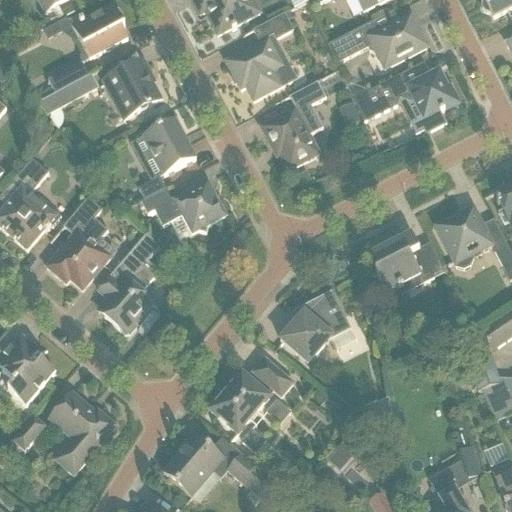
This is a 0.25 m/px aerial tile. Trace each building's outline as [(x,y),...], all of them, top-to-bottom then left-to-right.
[(36,0),(45,16),(59,9),(71,2),(73,4),(77,2),(76,0),(36,0)] [(235,29),(259,16),(250,0),(191,0),(190,0),(200,18),(205,15),(218,39),(231,32),(232,34),(237,31),(235,29)] [(315,0),(320,7),(333,0),(354,0),(363,16),(394,0),(315,0)] [(511,0),(481,0),(483,4),(483,5),(482,5),(482,6),(482,7),(482,8),(482,9),(482,10),(482,11),(482,12),(483,13),(484,14),(485,15),(486,15),(487,16),(488,16),(489,16),(490,16),(492,22),(511,11),(511,0)] [(71,2),(59,9),(64,19),(77,12),(73,4),(71,2)] [(102,13),(71,29),(89,63),(128,42),(122,32),(125,30),(119,19),(122,17),(118,10),(115,12),(113,9),(103,15),(102,13)] [(287,23),(294,20),(291,13),(253,33),(261,46),(225,65),(240,94),(245,91),(253,106),(292,85),(284,70),(288,68),(280,53),(277,56),(271,45),(293,34),(287,23)] [(413,24),(408,27),(405,21),(375,37),(370,26),(328,48),(337,67),(368,51),(372,59),(382,54),(390,70),(427,51),(413,24)] [(147,79),(150,77),(143,63),(103,85),(124,123),(161,104),(147,79)] [(88,79),(82,66),(81,65),(79,66),(48,83),(55,97),(88,79)] [(449,88),(447,89),(439,73),(408,89),(402,77),(353,102),(364,126),(397,109),(399,101),(416,106),(430,135),(447,127),(440,116),(459,106),(449,88)] [(90,80),(92,79),(91,78),(88,79),(55,97),(36,107),(47,119),(97,93),(90,80)] [(311,109),(326,101),(317,85),(289,100),(297,115),(286,121),(284,117),(260,131),(276,161),(281,159),(289,174),(319,158),(309,139),(323,131),(311,109)] [(164,179),(195,162),(175,123),(143,140),(164,179)] [(29,199),(48,177),(32,162),(12,186),(21,193),(6,211),(0,217),(0,231),(27,254),(44,234),(46,236),(49,232),(47,230),(50,227),(53,230),(61,220),(48,209),(45,212),(29,199)] [(144,203),(166,192),(160,181),(138,192),(144,203)] [(208,228),(225,219),(207,185),(172,204),(166,192),(144,203),(141,205),(148,218),(154,214),(163,230),(182,220),(192,237),(197,234),(206,237),(208,228)] [(511,185),(493,195),(497,203),(496,204),(498,208),(499,207),(502,213),(498,215),(504,227),(508,225),(511,232),(511,231),(511,185)] [(94,222),(102,213),(88,201),(76,215),(63,230),(73,239),(46,271),(66,288),(69,283),(82,294),(115,255),(101,242),(108,234),(94,222)] [(493,249),(483,228),(474,210),(460,217),(461,219),(449,225),(447,224),(439,228),(439,231),(436,232),(455,271),(464,273),(470,270),(473,261),(471,257),(481,252),(482,255),(493,249)] [(111,279),(99,293),(109,302),(103,309),(103,320),(125,338),(127,336),(129,338),(136,329),(134,327),(152,306),(141,297),(159,275),(147,265),(159,251),(147,237),(111,279)] [(411,237),(372,258),(379,273),(375,275),(386,296),(397,291),(430,274),(419,253),(411,237)] [(509,285),(511,283),(511,265),(502,271),(509,285)] [(329,344),(351,333),(331,295),(294,314),(298,323),(280,344),(308,368),(329,344)] [(511,332),(511,311),(502,318),(511,332)] [(506,345),(511,340),(511,332),(502,318),(492,325),(506,345)] [(490,356),(506,345),(492,325),(482,332),(488,349),(490,356)] [(39,363),(40,361),(19,343),(0,365),(0,375),(2,374),(15,385),(13,388),(14,389),(9,396),(26,410),(54,376),(39,363)] [(498,381),(490,356),(488,349),(465,357),(477,395),(480,394),(500,387),(498,381)] [(281,400),(292,387),(264,363),(252,376),(255,378),(249,385),(241,379),(230,392),(229,392),(222,401),(210,415),(238,438),(269,402),(265,398),(270,392),(281,400)] [(511,381),(498,381),(500,387),(480,394),(495,425),(511,417),(511,381)] [(72,397),(50,423),(73,443),(68,449),(56,464),(64,471),(73,479),(115,429),(97,414),(96,417),(89,411),(72,397)] [(356,426),(391,419),(388,402),(377,408),(376,405),(348,419),(356,426)] [(24,455),(46,429),(34,419),(12,444),(24,455)] [(223,464),(211,453),(193,438),(181,451),(183,453),(163,477),(191,501),(223,464)] [(468,484),(482,479),(473,452),(459,457),(464,472),(460,473),(468,484)] [(274,497),(279,491),(241,459),(228,474),(265,507),(271,501),(275,504),(278,500),(274,497)] [(511,511),(511,473),(508,464),(492,470),(498,483),(493,484),(505,511),(511,511)] [(464,511),(452,491),(457,488),(448,472),(429,484),(445,511),(464,511)] [(373,511),(391,511),(383,497),(369,505),(373,511)]
